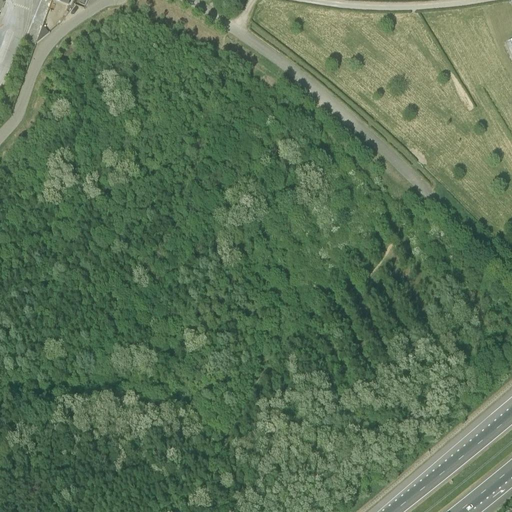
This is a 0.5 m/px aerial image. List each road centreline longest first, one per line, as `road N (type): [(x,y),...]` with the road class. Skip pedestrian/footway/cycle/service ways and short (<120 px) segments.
road 1 (unclassified): [(431,196),(308,83),(186,0)]
road 2 (unclassified): [(0,137),(17,116),(46,43),(108,0)]
road 3 (motorway): [(511,414),(390,511)]
road 4 (track): [(314,0),(464,0)]
